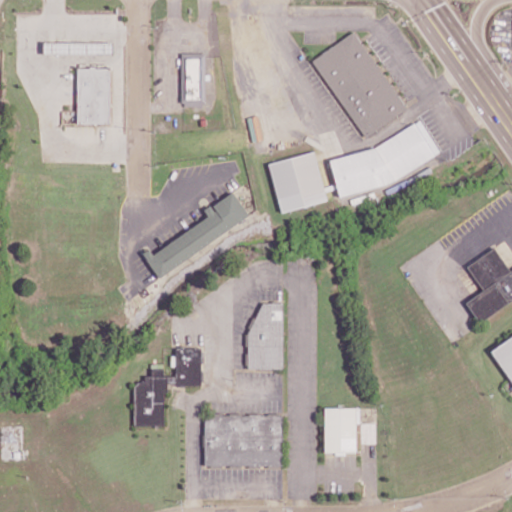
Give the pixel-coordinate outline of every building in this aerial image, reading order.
[(312,59),(363,137),(406,109),(355,31),(312,59)] [(112,43),(71,42),(71,53),(112,54),(112,43)] [(77,123),(109,123),(110,67),(77,67),(77,123)] [(338,192),(438,166),(428,129),(329,155),(338,192)] [(327,200),(315,151),(268,163),(281,212),(327,200)] [(249,217),(233,191),(204,210),(208,217),(152,253),(149,248),(143,252),(158,276),(249,217)] [(466,302),(479,322),(511,300),(511,269),(510,271),(495,247),(467,265),(483,291),(466,302)] [(283,303),(260,302),(260,316),(247,316),(247,367),(283,368),(283,303)] [(511,383),(511,335),(491,349),(511,383)] [(201,385),(201,347),(176,347),(176,356),(171,356),(171,366),(176,366),(176,376),(163,376),(163,363),(152,363),(152,375),(145,375),(145,382),(134,382),(134,424),(164,425),(164,384),(201,385)] [(358,407),(325,407),(324,451),(357,452),(358,407)] [(204,464),(282,465),(282,414),(205,413),(204,464)]
